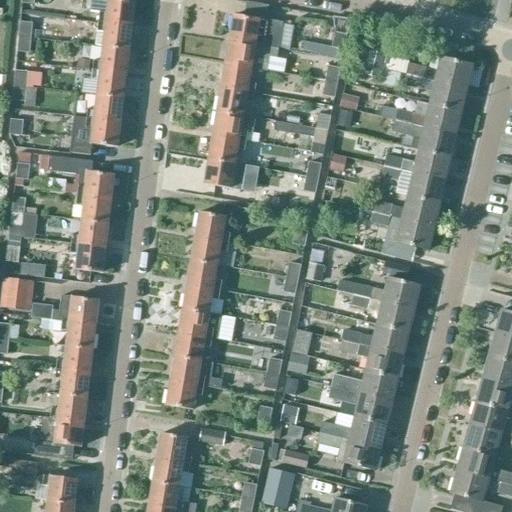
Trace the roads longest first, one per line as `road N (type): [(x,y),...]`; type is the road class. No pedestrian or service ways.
road 1 (residential): [(105,511),(169,0)]
road 2 (residential): [(400,511),(511,55)]
road 3 (residential): [(511,43),(323,0)]
